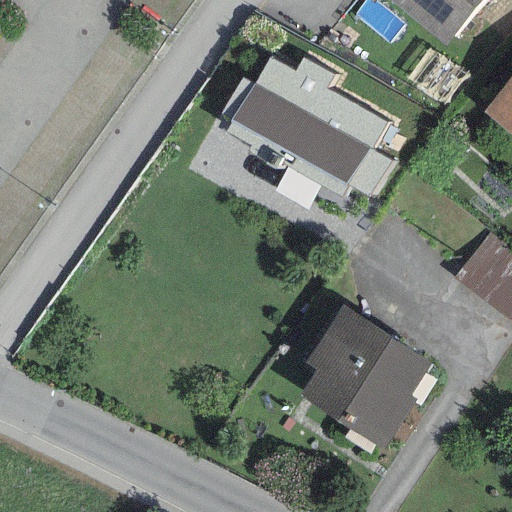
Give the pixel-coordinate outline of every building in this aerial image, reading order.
[(368,0),(373,4),(375,0),(388,0),(445,47),(484,0),(368,0)] [(293,73),(269,59),(254,86),(240,78),(220,115),(229,120),(224,129),(250,144),(245,152),(281,171),(284,165),(343,197),(348,188),(369,200),(391,161),(371,150),(386,123),(326,90),(333,77),(301,59),(293,73)] [(511,77),(483,111),(511,135),(511,77)] [(511,253),(486,234),(453,277),(511,321),(511,253)] [(430,363),(341,305),(303,363),(315,370),(298,396),(382,451),(415,401),(407,396),(430,363)]
